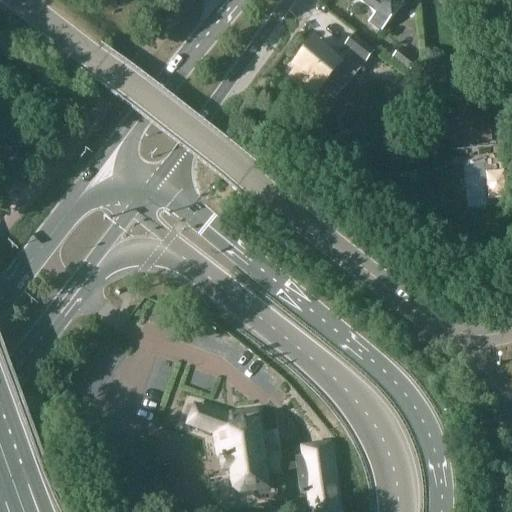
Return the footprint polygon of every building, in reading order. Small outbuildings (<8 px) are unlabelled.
[(376,15),(369,24),(381,33),(407,0),(361,0),(360,2),(376,15)] [(375,53),(354,36),(345,47),(350,52),(341,64),(315,42),(294,65),(297,68),(288,79),(312,99),(320,90),(334,102),(375,53)] [(420,61),(402,47),(391,60),(409,74),(420,61)] [(450,126),(452,147),(491,142),(489,121),(485,122),(482,100),(460,102),(462,124),(450,126)] [(361,177),(348,167),(342,176),(354,185),(361,177)] [(224,417),(194,405),(186,425),(212,435),(214,434),(218,461),(222,460),(224,473),(231,471),(234,492),(268,487),(266,475),(297,471),(299,482),(308,481),(312,511),(314,511),(340,508),(328,432),(301,436),(303,444),(293,445),(295,459),(275,462),(274,449),(277,448),(276,442),(261,444),(259,425),(248,426),(246,413),(224,417)]
